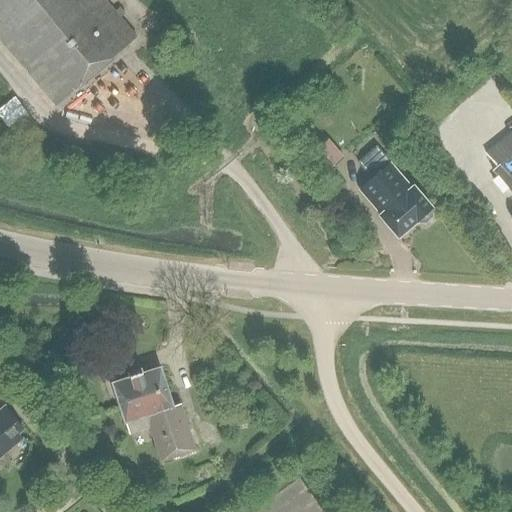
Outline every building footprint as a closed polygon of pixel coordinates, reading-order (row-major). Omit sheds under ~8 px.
[(0,0),(0,44),(54,108),(135,39),(119,20),(124,16),(118,10),(113,14),(101,0),(0,0)] [(511,133),(487,155),(498,169),(493,174),(497,177),(508,189),(511,194),(511,133)] [(322,176),(337,162),(341,159),(326,141),(307,157),(322,176)] [(354,189),(371,209),(396,239),(414,223),(423,225),(430,219),(431,210),(411,186),(408,189),(375,150),(357,165),(368,178),(354,189)] [(508,189),(497,177),(492,181),(503,194),(508,189)] [(160,368),(136,376),(153,427),(150,428),(161,462),(195,451),(182,411),(175,414),(160,368)] [(136,376),(113,384),(129,434),(150,428),(153,427),(136,376)] [(18,434),(23,430),(10,414),(5,419),(0,413),(0,458),(22,440),(18,434)]
